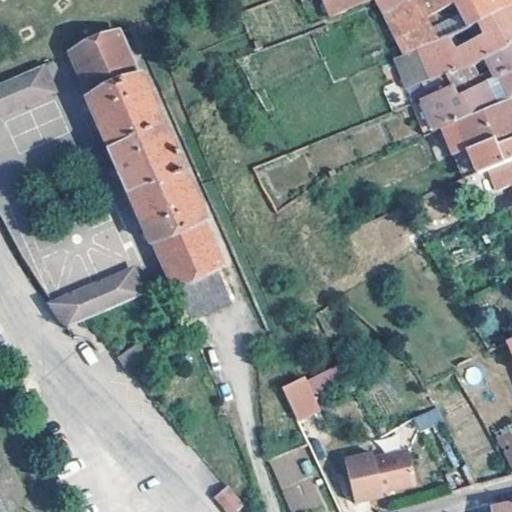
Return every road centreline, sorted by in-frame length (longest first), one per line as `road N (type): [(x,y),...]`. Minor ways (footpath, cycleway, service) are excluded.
road 1 (residential): [(0,277),(61,372),(188,511)]
road 2 (unknown): [(288,511),(229,267)]
